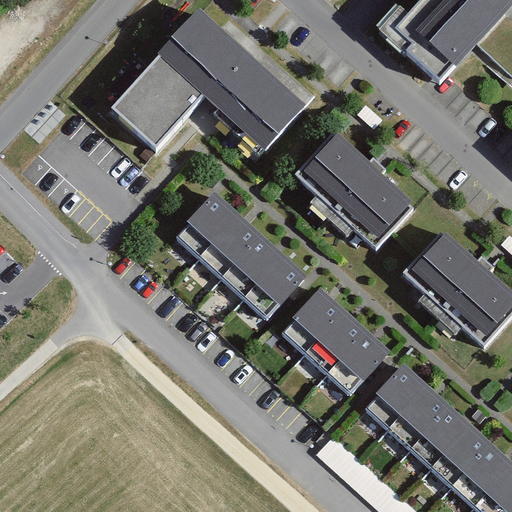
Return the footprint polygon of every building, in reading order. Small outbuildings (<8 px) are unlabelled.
[(511,13),(511,0),(426,0),(394,35),(413,52),(407,58),(441,90),(449,81),(474,55),(510,15),(511,13)] [(198,21),(113,116),(155,153),(205,97),(267,152),(302,113),(198,21)] [(373,175),(336,140),(296,182),(374,256),(414,214),(373,175)] [(243,226),(214,201),(200,216),(175,244),(265,326),(286,302),(305,282),(276,256),(243,226)] [(511,300),(483,274),(441,236),(401,280),(482,354),(511,321),(511,300)] [(329,302),(322,296),(281,340),(348,402),(389,358),(373,343),(351,323),(329,302)] [(433,398),(404,371),(364,415),(471,511),(511,511),(511,469),(505,462),(477,437),(461,423),(433,398)] [(377,473),(331,439),(318,456),(365,491),(377,473)]
